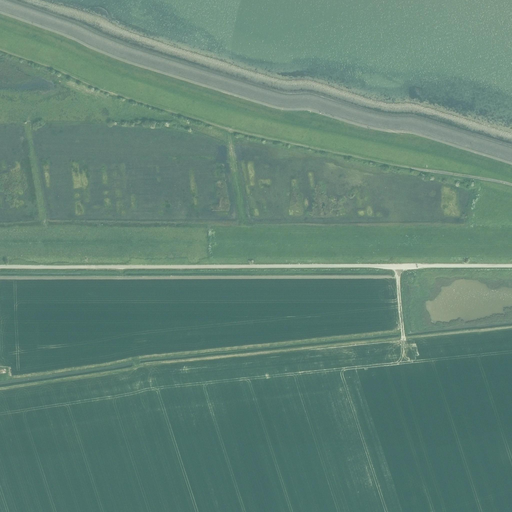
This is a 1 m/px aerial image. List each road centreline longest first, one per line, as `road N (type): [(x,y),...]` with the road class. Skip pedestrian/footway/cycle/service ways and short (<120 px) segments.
road 1 (track): [(0,47),(217,125),(511,185)]
road 2 (unclassified): [(511,267),(0,268)]
